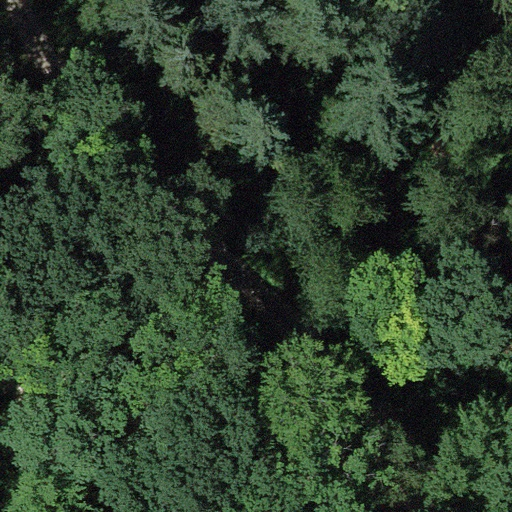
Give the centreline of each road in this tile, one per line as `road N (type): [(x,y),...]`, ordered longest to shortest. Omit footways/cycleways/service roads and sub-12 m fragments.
road 1 (track): [(14,0),(22,24),(216,256),(484,511)]
road 2 (track): [(482,508),(244,450),(0,366)]
